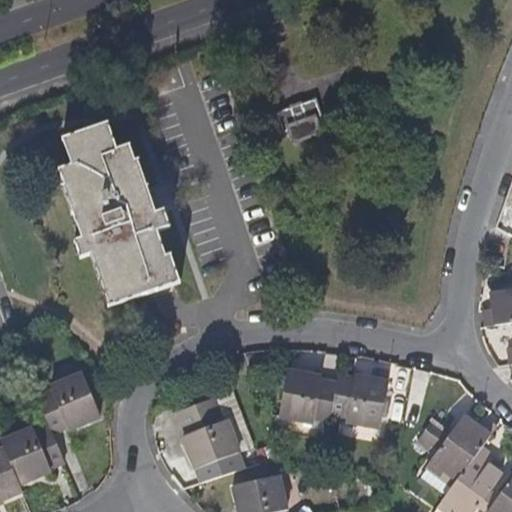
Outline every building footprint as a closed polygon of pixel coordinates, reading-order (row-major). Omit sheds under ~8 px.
[(325,120),(317,99),(276,114),(283,134),(289,132),(294,145),(319,136),(314,123),(325,120)] [(108,125),(62,142),(71,168),(57,173),(80,242),(75,243),(80,260),(90,256),(107,310),(178,286),(169,259),(164,260),(156,233),(166,230),(161,212),(153,215),(144,218),(136,193),(144,190),(135,162),(133,163),(128,149),(116,153),(108,125)] [(153,215),(144,190),(136,193),(144,218),(153,215)] [(511,292),(493,295),(495,311),(485,313),(488,330),(511,326),(511,292)] [(332,416),(336,385),(322,384),(322,380),(287,375),(280,421),(314,426),(316,421),(330,423),(332,416)] [(380,430),(389,384),(353,377),(353,381),(338,378),(336,385),(332,416),(347,419),(345,423),(380,430)] [(98,422),(80,379),(48,391),(50,397),(36,402),(49,434),(50,437),(64,432),(66,434),(98,422)] [(215,405),(178,420),(188,443),(186,444),(199,477),(241,460),(228,427),(225,429),(215,405)] [(483,450),(488,444),(497,431),(483,421),(478,429),(465,420),(450,441),(431,427),(423,439),(435,449),(441,453),(429,470),(442,480),(444,475),(458,485),(483,450)] [(62,469),(54,448),(50,437),(49,434),(35,439),(33,435),(0,447),(0,449),(1,452),(16,491),(49,478),(49,474),(62,469)] [(430,454),(435,449),(423,439),(418,446),(430,454)] [(489,498),(505,478),(492,469),(497,461),(483,450),(458,485),(454,490),(444,505),(453,511),(489,511),(491,511),(496,503),(489,498)] [(16,491),(1,452),(0,452),(0,501),(18,494),(16,491)] [(458,485),(444,475),(442,480),(454,490),(458,485)] [(511,511),(511,481),(496,503),(491,511),(489,511),(511,511)] [(287,511),(279,482),(235,494),(239,511),(287,511)]
